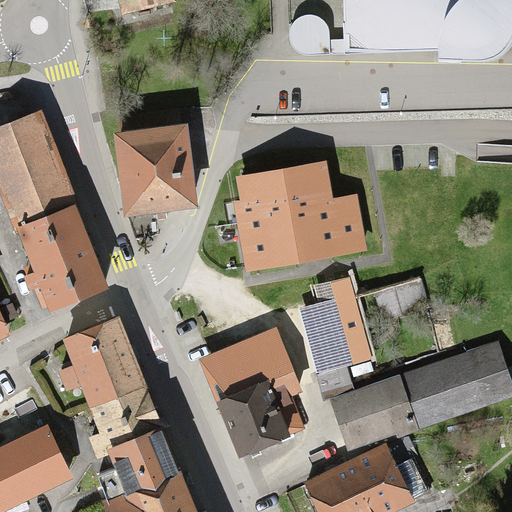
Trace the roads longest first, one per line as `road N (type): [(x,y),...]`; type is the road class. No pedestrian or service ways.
road 1 (residential): [(135,294),(182,257),(233,137),(511,137)]
road 2 (residential): [(135,294),(36,20)]
road 3 (residential): [(233,511),(135,294)]
road 4 (residential): [(135,294),(0,361)]
